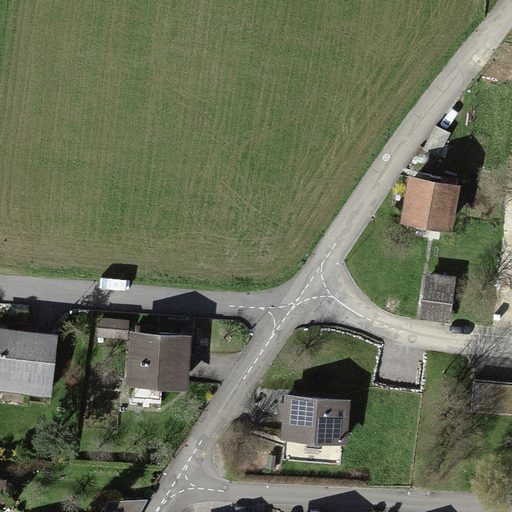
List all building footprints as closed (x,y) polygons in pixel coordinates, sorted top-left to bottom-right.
[(399,172),(394,212),(447,218),(452,178),(399,172)] [(449,273),(421,272),(420,310),(447,311),(449,273)] [(124,319),(95,317),(93,332),(122,334),(124,319)] [(184,329),(124,323),(119,371),(180,377),(184,329)] [(47,330),(0,325),(0,381),(42,386),(47,330)] [(341,391),(275,389),(273,434),(340,436),(341,391)]
